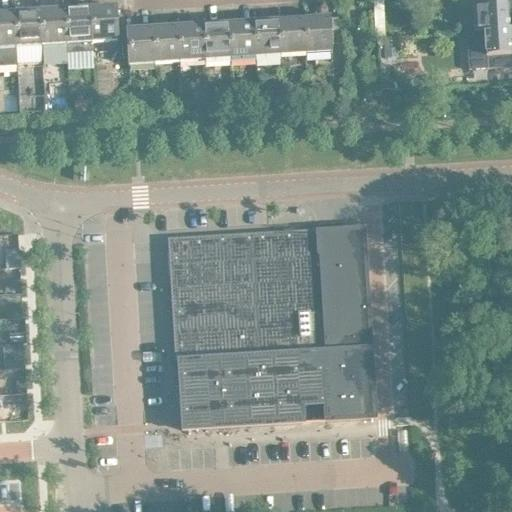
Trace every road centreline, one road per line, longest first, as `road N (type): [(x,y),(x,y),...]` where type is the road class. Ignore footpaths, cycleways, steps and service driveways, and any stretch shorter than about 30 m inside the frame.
road 1 (tertiary): [(56,195),(511,172)]
road 2 (unclassified): [(56,195),(71,447)]
